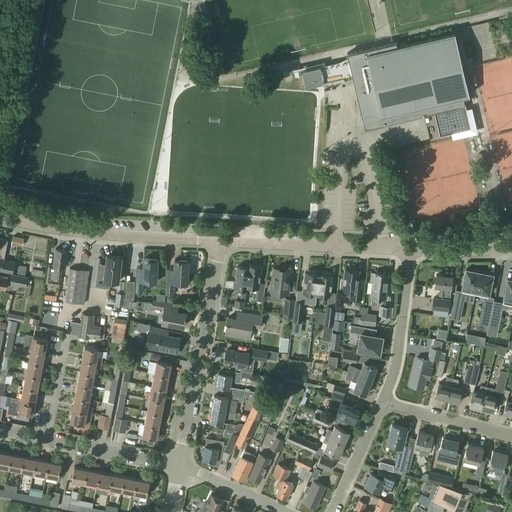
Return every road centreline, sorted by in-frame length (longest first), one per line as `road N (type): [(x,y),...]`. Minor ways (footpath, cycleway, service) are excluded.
road 1 (residential): [(178,466),(217,241)]
road 2 (residential): [(217,241),(92,234),(0,218)]
road 3 (residential): [(408,252),(217,241)]
road 4 (residential): [(380,396),(398,352),(408,252)]
road 5 (residential): [(511,436),(380,396)]
road 6 (residential): [(178,466),(46,440)]
road 7 (residential): [(333,511),(380,396)]
